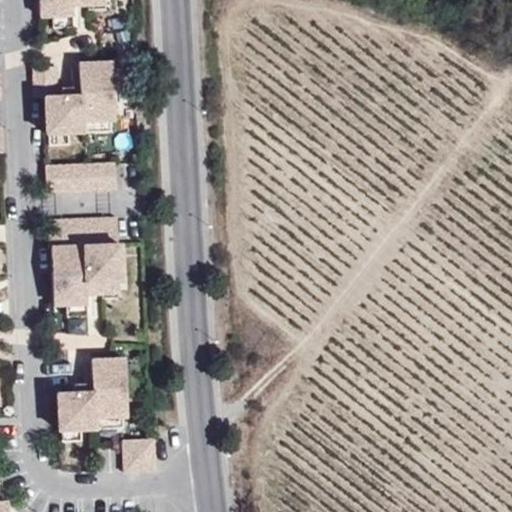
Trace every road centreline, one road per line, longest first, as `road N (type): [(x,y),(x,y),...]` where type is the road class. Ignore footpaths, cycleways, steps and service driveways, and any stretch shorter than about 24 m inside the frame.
road 1 (residential): [(13,0),(35,464),(58,484),(207,479)]
road 2 (unclassified): [(207,479),(188,306),(172,0)]
